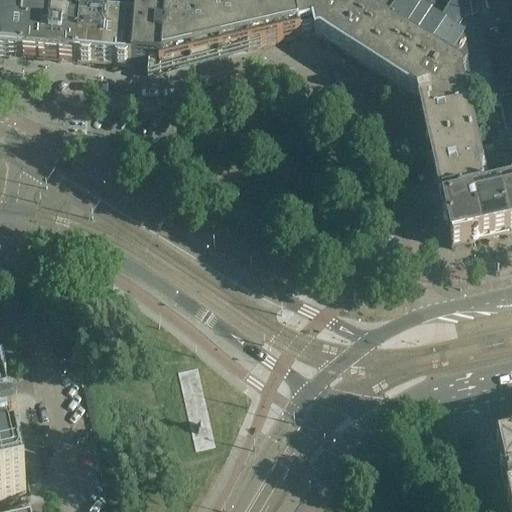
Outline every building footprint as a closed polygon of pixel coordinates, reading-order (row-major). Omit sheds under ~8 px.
[(300,41),(300,39),(291,0),(242,0),(164,18),(164,12),(136,10),(135,27),(131,69),(160,72),(158,73),(158,74),(300,41)] [(497,107),(473,3),(472,0),(291,0),(300,39),(301,39),(301,36),(313,34),(314,36),(315,36),(316,39),(413,101),(417,100),(423,124),(465,115),(497,107)] [(502,31),(494,0),(485,0),(477,2),(484,35),(502,31)] [(0,57),(19,59),(23,17),(0,15),(0,57)] [(47,62),(50,20),(23,17),(19,59),(47,62)] [(75,64),(79,22),(50,20),(47,62),(75,64)] [(104,67),(108,24),(79,22),(75,64),(104,67)] [(131,69),(135,27),(108,24),(104,67),(131,69)] [(509,65),(502,31),(484,35),(492,69),(509,65)] [(511,101),(511,76),(509,65),(492,69),(500,104),(511,101)] [(511,134),(511,101),(500,104),(500,106),(507,136),(511,135),(511,134)] [(471,144),(465,115),(423,124),(426,139),(424,141),(425,148),(429,150),(429,153),(471,144)] [(511,136),(511,135),(507,136),(499,138),(504,157),(511,155),(511,136)] [(477,170),(471,144),(429,153),(435,179),(477,170)] [(372,204),(367,181),(364,167),(350,170),(358,207),(372,204)] [(481,188),(477,170),(435,179),(441,204),(470,198),(482,195),(481,188)] [(511,237),(511,188),(510,181),(481,188),(482,195),(470,198),(480,245),(511,237)] [(480,245),(470,198),(441,204),(447,233),(452,251),(480,245)] [(9,460),(16,458),(17,457),(18,456),(18,455),(19,454),(19,452),(19,451),(18,450),(17,449),(16,448),(15,447),(14,447),(13,446),(6,448),(6,446),(5,438),(12,436),(4,403),(0,403),(0,507),(26,501),(19,468),(12,469),(10,461),(9,461),(9,460)] [(511,494),(511,445),(496,449),(506,496),(511,494)]
